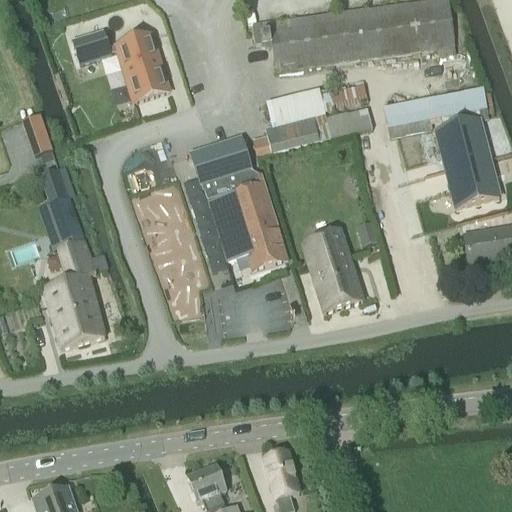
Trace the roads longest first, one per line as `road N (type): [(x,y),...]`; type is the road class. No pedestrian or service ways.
road 1 (unclassified): [(0,389),(511,304)]
road 2 (tertiary): [(0,477),(511,401)]
